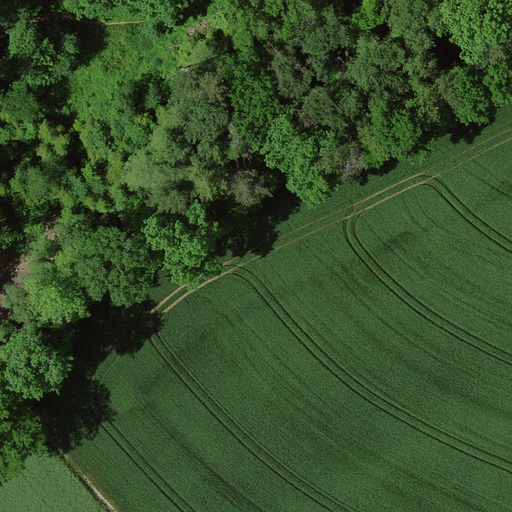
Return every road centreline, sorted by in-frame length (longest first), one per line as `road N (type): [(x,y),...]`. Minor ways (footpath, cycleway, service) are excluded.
road 1 (track): [(0,380),(43,367),(92,294),(157,241),(511,77)]
road 2 (track): [(137,0),(0,53)]
